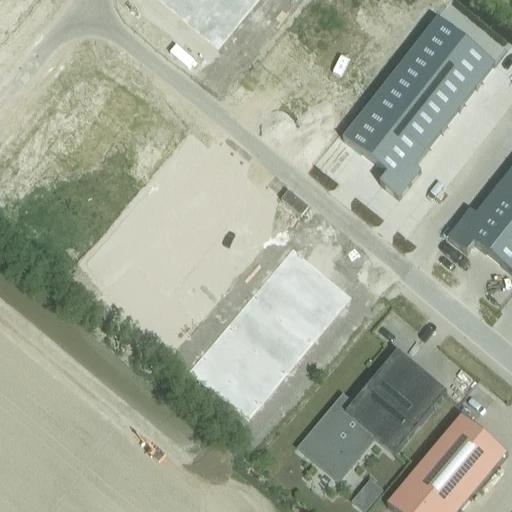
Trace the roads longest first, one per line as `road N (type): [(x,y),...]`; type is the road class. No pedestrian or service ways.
road 1 (unclassified): [(511,362),(80,3)]
road 2 (unclassified): [(80,3),(0,105)]
